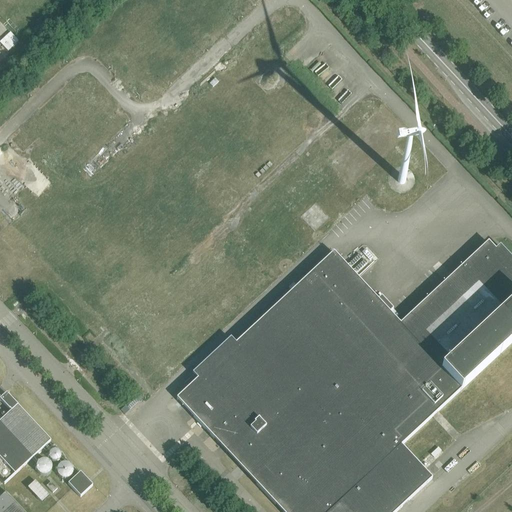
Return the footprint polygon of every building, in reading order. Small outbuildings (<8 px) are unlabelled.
[(10,33),(0,42),(0,43),(8,51),(18,42),(10,33)] [(253,288),(290,253),(279,242),(243,277),(253,288)] [(393,309),(387,302),(381,297),(377,300),(333,253),(236,344),(228,351),(223,345),(200,367),(205,372),(198,380),(197,380),(176,399),(178,401),(281,511),(396,511),(432,479),(401,446),(511,342),(511,268),(497,253),(495,250),(488,243),(400,324),(389,313),(393,309)] [(0,458),(15,475),(51,441),(6,394),(0,399),(0,400),(9,411),(10,410),(11,412),(0,421),(0,458)] [(80,498),(92,486),(80,473),(68,484),(80,498)] [(37,481),(31,488),(46,502),(52,495),(37,481)] [(51,482),(46,487),(53,494),(57,489),(51,482)] [(23,511),(6,492),(0,497),(0,511),(23,511)]
